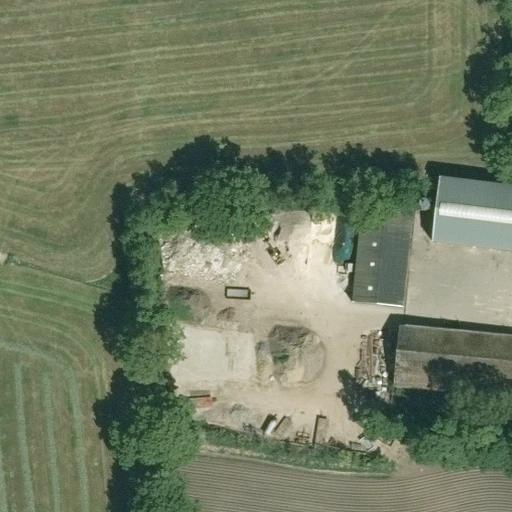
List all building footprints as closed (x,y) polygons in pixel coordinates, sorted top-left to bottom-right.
[(511,186),(441,178),(433,243),(511,252),(511,186)] [(402,306),(407,207),(362,205),(357,303),(402,306)] [(223,242),(237,238),(233,224),(219,228),(223,242)] [(191,323),(187,350),(200,352),(202,337),(209,338),(211,326),(191,323)] [(511,398),(511,336),(399,326),(394,388),(511,398)] [(293,352),(282,357),(289,372),(299,367),(293,352)]
